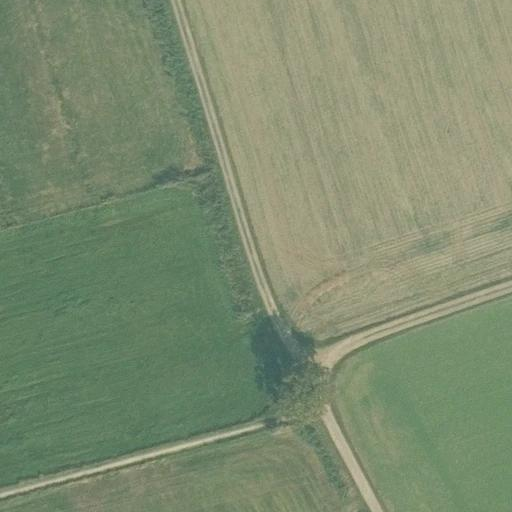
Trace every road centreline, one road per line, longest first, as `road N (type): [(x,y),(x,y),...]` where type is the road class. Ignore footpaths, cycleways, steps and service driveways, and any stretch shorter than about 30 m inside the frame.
road 1 (track): [(175,0),(259,281),(322,410)]
road 2 (track): [(295,361),(511,286)]
